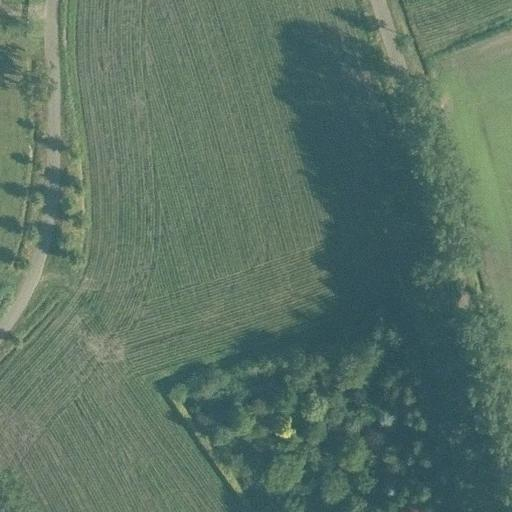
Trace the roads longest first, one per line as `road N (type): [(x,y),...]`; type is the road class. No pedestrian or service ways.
road 1 (unclassified): [(511,448),(374,0)]
road 2 (unclassified): [(0,332),(33,268),(47,211),(51,0)]
